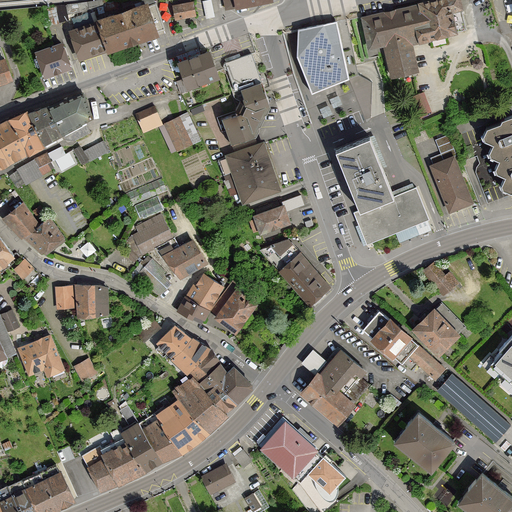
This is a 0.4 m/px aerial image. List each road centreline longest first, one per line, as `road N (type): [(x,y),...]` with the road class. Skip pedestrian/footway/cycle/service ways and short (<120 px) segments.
road 1 (residential): [(0,228),(29,259),(173,314),(270,387)]
road 2 (primary): [(88,511),(204,453),(270,387)]
road 3 (residential): [(178,50),(0,119)]
road 4 (residential): [(273,383),(414,511)]
road 5 (primary): [(359,288),(446,245),(511,228)]
road 6 (residential): [(301,136),(359,288)]
road 7 (primary): [(273,383),(321,321),(359,288)]
road 8 (residential): [(263,20),(301,136)]
